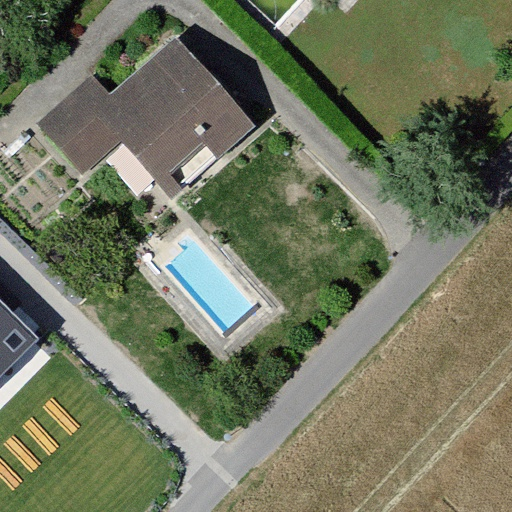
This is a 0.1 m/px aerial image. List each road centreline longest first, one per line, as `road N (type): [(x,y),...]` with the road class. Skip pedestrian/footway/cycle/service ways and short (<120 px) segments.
road 1 (residential): [(511,167),(193,511)]
road 2 (unknown): [(217,486),(0,269)]
